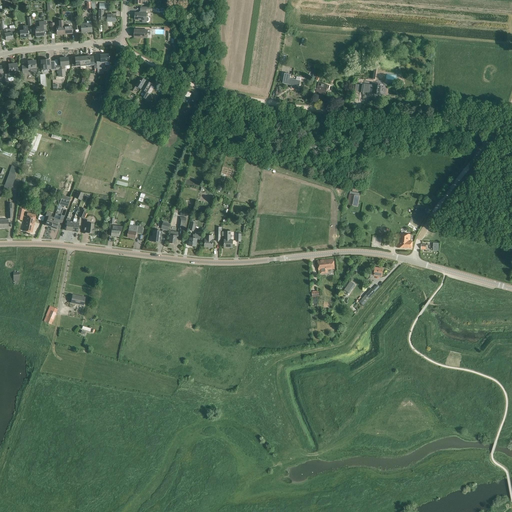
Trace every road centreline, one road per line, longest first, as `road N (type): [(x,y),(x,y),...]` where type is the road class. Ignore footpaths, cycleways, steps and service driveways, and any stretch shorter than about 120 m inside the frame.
road 1 (unclassified): [(511,288),(365,252),(213,262),(0,244)]
road 2 (track): [(493,133),(253,99),(191,84),(141,58)]
road 3 (track): [(412,261),(425,226),(493,133)]
road 4 (residential): [(0,54),(119,40)]
